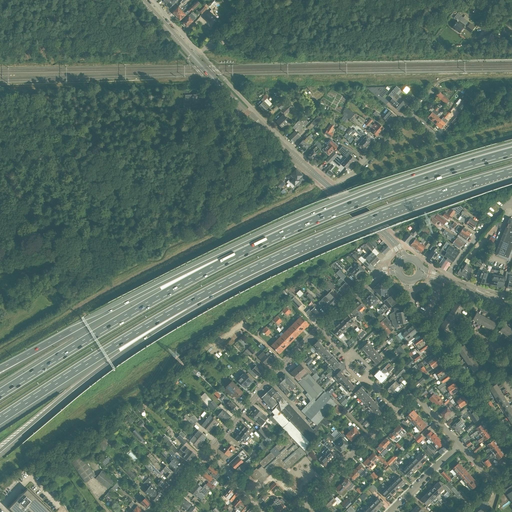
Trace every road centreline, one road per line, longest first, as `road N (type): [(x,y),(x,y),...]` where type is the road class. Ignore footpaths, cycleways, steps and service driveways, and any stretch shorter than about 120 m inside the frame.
road 1 (motorway): [(511,152),(278,235),(0,396)]
road 2 (motorway): [(511,144),(276,228),(0,367)]
road 3 (motorway): [(0,450),(110,360),(297,247)]
road 4 (motorway): [(0,418),(161,317),(297,247)]
road 5 (motorway): [(297,247),(511,170)]
road 6 (secondary): [(333,190),(192,55)]
road 7 (tertiary): [(209,453),(319,328)]
road 8 (residential): [(396,410),(304,501)]
road 9 (residential): [(511,450),(440,348)]
road 10 (residential): [(511,394),(500,375),(505,356),(489,341),(467,330),(440,348)]
